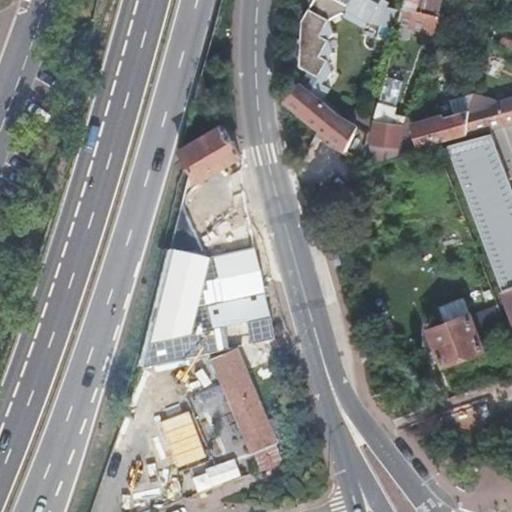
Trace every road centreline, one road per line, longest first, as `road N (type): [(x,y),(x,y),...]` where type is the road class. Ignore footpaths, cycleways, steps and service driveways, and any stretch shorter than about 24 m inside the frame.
road 1 (trunk): [(37,511),(196,0)]
road 2 (trunk): [(142,0),(101,160),(0,450)]
road 3 (tertiary): [(260,0),(257,87),(266,154),(329,387)]
road 4 (tertiary): [(430,511),(329,387)]
road 5 (residential): [(0,126),(46,0)]
